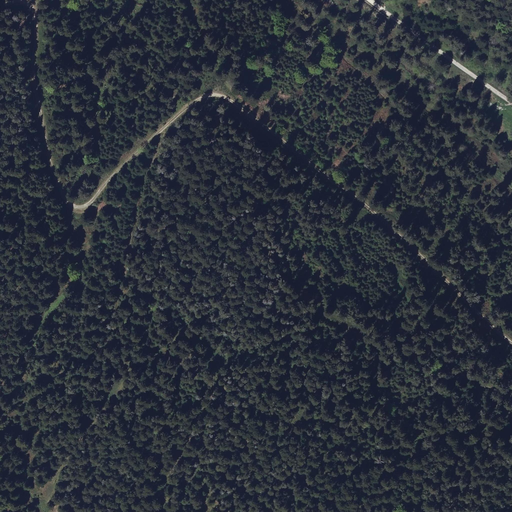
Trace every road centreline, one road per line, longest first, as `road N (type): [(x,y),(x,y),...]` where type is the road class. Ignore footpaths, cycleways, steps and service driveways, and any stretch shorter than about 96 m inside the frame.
road 1 (track): [(511,340),(353,191),(216,93),(190,103),(95,191),(80,199),(68,193),(48,151),(34,14),(25,3),(0,5)]
road 2 (track): [(260,511),(255,465),(231,405),(215,388),(228,344),(267,311),(321,313),(511,393)]
road 3 (track): [(373,0),(511,105)]
road 4 (track): [(170,511),(215,388)]
